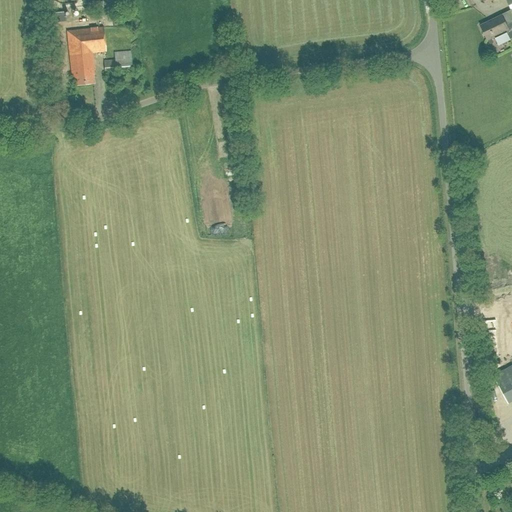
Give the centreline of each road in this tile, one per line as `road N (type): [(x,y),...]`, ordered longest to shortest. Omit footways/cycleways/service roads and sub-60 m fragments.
road 1 (unclassified): [(480,511),(436,53)]
road 2 (unclassified): [(0,135),(79,124),(225,80),(436,53)]
